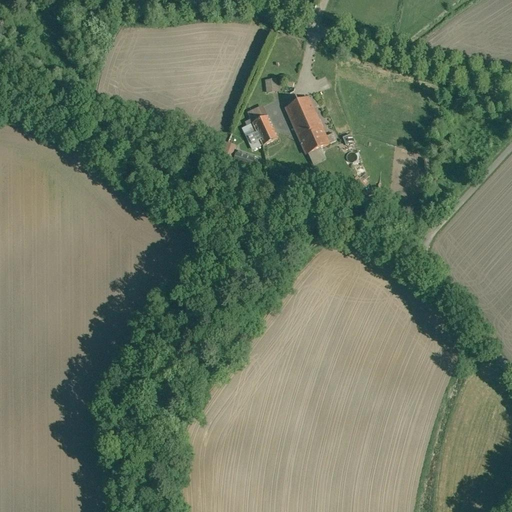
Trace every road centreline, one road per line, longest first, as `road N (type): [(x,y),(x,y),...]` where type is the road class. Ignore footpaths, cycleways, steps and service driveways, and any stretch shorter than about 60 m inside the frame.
road 1 (unclassified): [(511,93),(462,84),(243,3),(206,0)]
road 2 (unclassified): [(511,141),(422,238),(511,364)]
